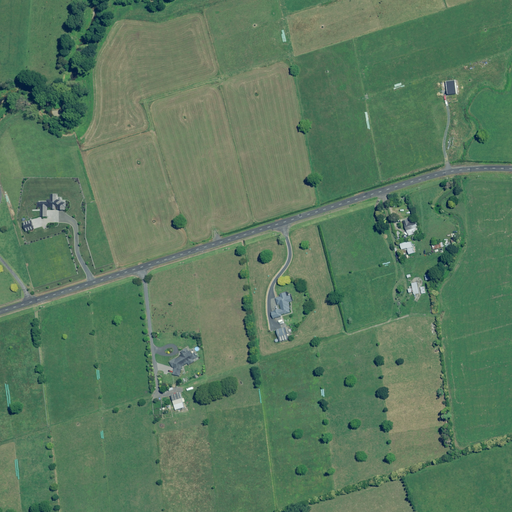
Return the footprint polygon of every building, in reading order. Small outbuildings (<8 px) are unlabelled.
[(413,233),(416,232),(415,230),(416,229),(415,227),(417,226),(416,222),(409,224),(408,219),(403,221),(409,236),(414,234),(413,233)] [(412,246),(410,240),(400,244),(402,249),(412,246)] [(287,296),(286,292),(280,294),(280,297),(276,298),(278,305),(280,304),(281,309),(271,311),(273,318),(282,316),(282,315),(290,312),(290,309),(288,302),(292,301),(291,295),(287,296)] [(288,339),(285,327),(276,330),(280,342),(288,339)] [(193,349),(189,352),(187,348),(181,352),(182,354),(169,362),(172,368),(173,367),(174,369),(173,375),(180,376),(182,366),(188,363),(189,365),(195,362),(194,360),(198,358),(193,349)] [(183,402),(180,393),(171,395),(174,405),(183,402)]
